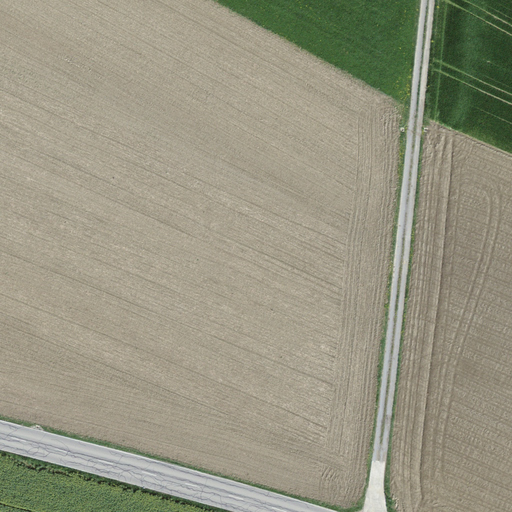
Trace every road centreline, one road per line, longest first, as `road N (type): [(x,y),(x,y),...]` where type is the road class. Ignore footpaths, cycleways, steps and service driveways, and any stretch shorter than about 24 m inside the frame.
road 1 (track): [(381,511),(433,0)]
road 2 (unclassified): [(267,511),(0,439)]
